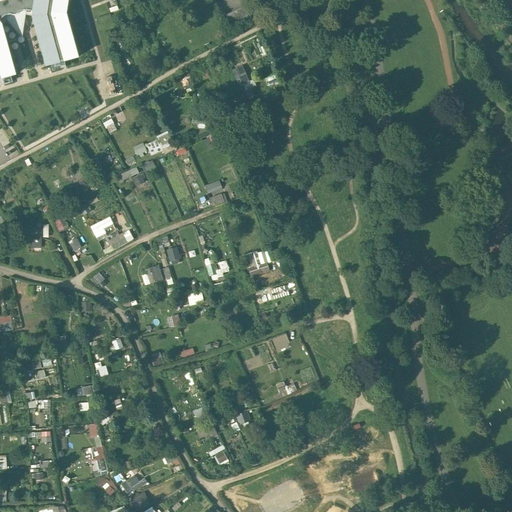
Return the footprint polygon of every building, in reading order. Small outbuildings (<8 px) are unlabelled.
[(0,0),(0,79),(15,75),(3,21),(0,19),(0,16),(6,13),(15,15),(19,9),(31,10),(32,19),(46,68),(79,58),(69,15),(70,0),(0,0)] [(245,6),(225,16),(231,27),(251,18),(245,6)] [(248,83),(241,67),(234,70),(241,86),(248,83)] [(274,75),(264,79),(267,86),(277,82),(274,75)] [(191,111),(190,122),(206,123),(207,113),(191,111)] [(212,121),(216,129),(230,123),(227,115),(212,121)] [(111,120),(103,124),(108,133),(116,129),(111,120)] [(145,142),(151,156),(163,151),(165,154),(176,150),(168,131),(145,142)] [(217,136),(204,141),(208,150),(221,145),(217,136)] [(140,147),(134,150),(138,158),(144,155),(140,147)] [(185,147),(156,159),(161,169),(174,163),(173,159),(181,156),(188,153),(185,147)] [(511,150),(494,161),(501,173),(504,170),(511,184),(511,150)] [(132,157),(125,161),(127,166),(135,161),(132,157)] [(96,158),(90,161),(94,167),(99,164),(96,158)] [(189,158),(182,161),(184,167),(191,164),(189,158)] [(152,161),(143,165),(146,172),(155,168),(152,161)] [(136,168),(120,176),(123,182),(139,174),(136,168)] [(143,174),(132,179),(135,187),(146,182),(143,174)] [(79,183),(83,191),(90,187),(86,179),(79,183)] [(205,187),(207,194),(222,188),(219,181),(205,187)] [(224,194),(210,198),(213,207),(227,202),(224,194)] [(86,204),(79,207),(84,216),(90,213),(86,204)] [(48,205),(42,209),(46,216),(52,213),(48,205)] [(106,219),(90,227),(97,240),(102,237),(100,232),(110,227),(106,219)] [(65,230),(59,220),(55,223),(54,223),(59,233),(65,230)] [(40,226),(30,226),(30,248),(41,248),(40,226)] [(134,240),(129,231),(105,243),(104,249),(102,251),(105,256),(134,240)] [(68,244),(73,253),(82,248),(77,239),(68,244)] [(177,247),(167,251),(170,262),(181,259),(177,247)] [(245,255),(250,276),(269,272),(266,263),(271,261),(268,250),(257,253),(256,252),(245,255)] [(220,263),(206,267),(209,277),(222,273),(220,263)] [(159,265),(145,270),(147,274),(150,285),(163,280),(159,265)] [(169,268),(163,270),(168,286),(174,284),(169,268)] [(98,272),(90,280),(96,286),(104,278),(98,272)] [(150,285),(147,274),(142,276),(145,286),(150,285)] [(291,284),(255,295),(258,305),(294,294),(291,284)] [(188,296),(179,298),(180,307),(189,306),(188,296)] [(12,322),(0,323),(0,325),(1,332),(13,330),(12,322)] [(9,334),(0,335),(0,344),(11,342),(9,334)] [(66,346),(66,339),(56,340),(56,347),(66,346)] [(119,339),(112,342),(116,354),(124,351),(119,339)] [(160,353),(151,355),(154,367),(162,365),(160,353)] [(51,358),(42,360),(44,368),(52,366),(51,358)] [(40,362),(31,363),(32,371),(41,369),(40,362)] [(44,370),(34,373),(35,379),(45,377),(44,370)] [(300,381),(288,387),(291,393),(303,388),(300,381)] [(269,398),(271,402),(289,394),(283,382),(275,385),(278,394),(269,398)] [(91,384),(77,387),(79,397),(94,393),(91,384)] [(8,390),(0,391),(0,396),(2,405),(11,403),(8,390)] [(25,394),(26,401),(34,399),(33,392),(25,394)] [(199,392),(189,395),(191,401),(201,398),(199,392)] [(211,393),(203,397),(209,410),(217,407),(211,393)] [(247,398),(242,400),(245,408),(251,406),(247,398)] [(93,403),(78,404),(79,412),(94,411),(93,403)] [(202,407),(193,411),(198,423),(207,419),(202,407)] [(116,414),(112,409),(99,421),(103,426),(116,414)] [(247,411),(229,418),(231,423),(237,421),(239,425),(242,424),(244,428),(249,426),(248,422),(251,421),(247,411)] [(204,423),(210,439),(217,436),(211,420),(204,423)] [(89,426),(90,438),(97,437),(96,425),(89,426)] [(66,428),(66,436),(88,435),(88,427),(66,428)] [(101,437),(95,439),(100,459),(106,458),(101,437)] [(208,452),(211,457),(224,450),(222,445),(208,452)] [(37,451),(30,452),(32,466),(39,466),(37,451)] [(224,452),(215,457),(220,466),(228,462),(224,452)] [(88,463),(90,473),(98,471),(99,476),(107,474),(105,459),(88,463)] [(96,483),(101,488),(108,482),(103,477),(96,483)] [(140,487),(135,479),(128,484),(126,481),(121,484),(128,495),(140,487)] [(114,492),(109,487),(105,490),(109,496),(114,492)] [(130,498),(135,511),(150,505),(145,492),(130,498)] [(509,500),(498,504),(501,511),(504,510),(504,511),(511,511),(510,511),(509,511),(509,509),(511,507),(509,500)]
